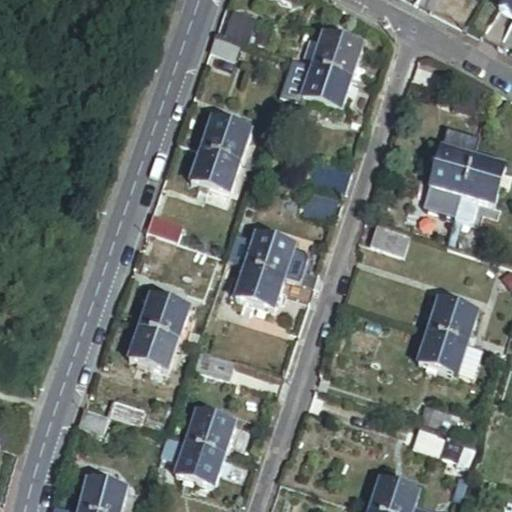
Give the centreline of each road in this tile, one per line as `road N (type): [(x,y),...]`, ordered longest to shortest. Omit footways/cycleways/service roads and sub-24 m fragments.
road 1 (tertiary): [(203,0),(31,511)]
road 2 (residential): [(260,511),(416,31)]
